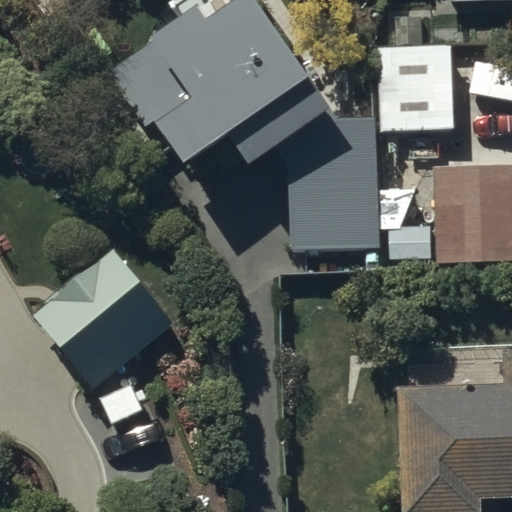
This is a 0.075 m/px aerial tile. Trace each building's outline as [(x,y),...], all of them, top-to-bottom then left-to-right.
[(375,125),(337,126),(300,69),(294,72),(241,0),(175,0),(181,9),(171,15),(181,30),(106,80),(146,135),(153,130),(160,139),(156,141),(188,184),(230,152),(250,180),(278,160),(290,175),(291,256),(378,256),(378,224),(402,224),(401,160),(376,160),(375,125)] [(450,55),(370,55),(370,123),(380,123),(380,137),(451,137),(450,55)] [(511,172),(435,175),(437,233),(389,235),(390,267),(438,265),(438,271),(511,269),(511,172)] [(114,255),(33,320),(93,397),(175,334),(114,255)] [(511,361),(507,361),(507,394),(399,396),(400,511),(479,511),(479,506),(511,505),(511,361)]
